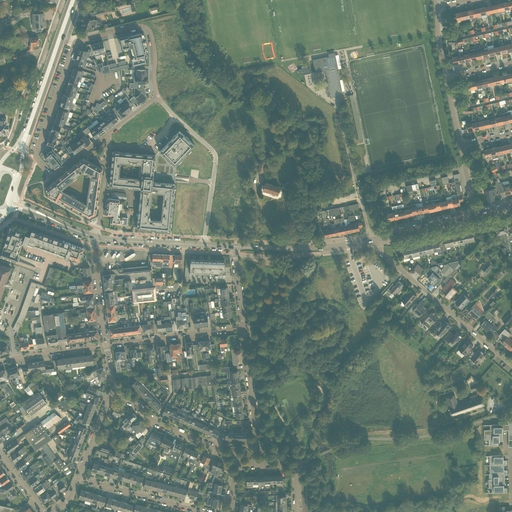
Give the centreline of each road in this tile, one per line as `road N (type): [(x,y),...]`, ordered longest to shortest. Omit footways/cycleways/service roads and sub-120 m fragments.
road 1 (residential): [(511,366),(378,250),(375,239)]
road 2 (residential): [(61,0),(0,151)]
road 3 (residential): [(50,177),(35,153),(74,41)]
road 4 (residential): [(236,465),(110,392)]
road 5 (residential): [(158,97),(144,28),(74,41)]
road 6 (residential): [(244,327),(105,344)]
road 7 (residential): [(256,465),(244,327)]
road 8 (residential): [(204,511),(78,477)]
